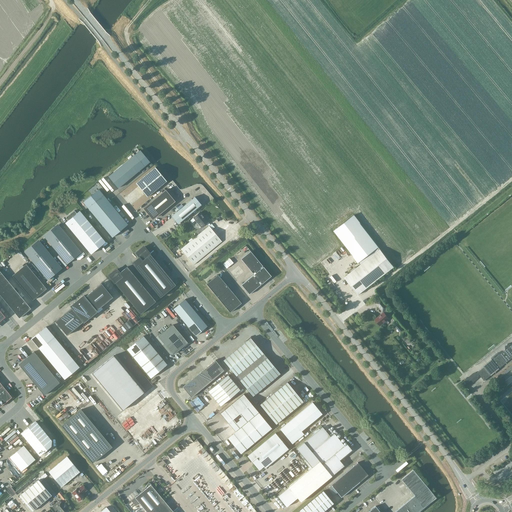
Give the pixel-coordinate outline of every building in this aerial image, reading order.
[(149,163),(139,151),(108,177),(118,188),(149,163)] [(147,197),(166,182),(155,167),(136,183),(147,197)] [(128,225),(99,190),(83,203),(112,238),(128,225)] [(165,190),(143,209),(147,214),(150,211),(156,218),(175,202),(165,190)] [(194,197),(171,216),(178,224),(201,205),(194,197)] [(105,242),(80,211),(76,214),(74,211),(65,218),(68,221),(65,223),(91,254),(105,242)] [(198,235),(181,249),(194,264),(221,242),(209,226),(208,226),(206,223),(202,217),(204,216),(200,212),(193,218),(201,227),(196,231),(198,235)] [(353,215),(333,231),(358,263),(360,265),(344,278),(358,295),(394,268),(353,215)] [(81,252),(58,225),(44,237),(67,264),(81,252)] [(62,268),(39,241),(25,253),(48,280),(48,279),(61,269),(62,268)] [(144,247),(136,253),(139,257),(131,263),(160,298),(175,285),(144,247)] [(260,284),(270,276),(262,267),(263,266),(250,251),(241,259),(254,275),(241,285),(249,295),(261,285),(260,284)] [(80,259),(89,267),(91,264),(83,256),(80,259)] [(26,264),(12,276),(33,300),(46,289),(26,264)] [(116,269),(108,276),(140,314),(155,302),(127,267),(119,273),(116,269)] [(31,309),(0,271),(0,295),(19,318),(31,309)] [(210,288),(222,279),(218,274),(206,284),(210,288)] [(214,293),(225,284),(222,279),(210,288),(214,293)] [(72,308),(55,321),(66,335),(112,297),(101,283),(84,297),(83,296),(71,306),(72,308)] [(218,298),(229,288),(225,284),(214,293),(218,298)] [(221,302),(233,293),(229,288),(218,298),(221,302)] [(225,307),(237,297),(233,293),(221,302),(225,307)] [(230,312),(241,303),(237,297),(225,307),(230,312)] [(173,309),(195,336),(207,326),(185,299),(173,309)] [(388,313),(386,311),(388,309),(380,299),(375,303),(383,313),(375,320),(380,326),(389,319),(385,315),(388,313)] [(173,325),(158,336),(173,354),(187,342),(173,325)] [(45,326),(30,339),(64,379),(79,367),(46,327),(45,326)] [(143,336),(126,349),(150,378),(166,364),(143,336)] [(263,354),(263,353),(253,342),(254,341),(250,336),(245,340),(246,341),(223,360),(236,376),(263,354)] [(506,363),(511,357),(511,344),(507,344),(505,345),(505,350),(493,360),(492,359),(483,366),(484,367),(477,372),(484,381),(491,375),(499,369),(499,368),(506,363)] [(34,352),(18,364),(44,395),(59,383),(34,352)] [(277,370),(267,358),(263,354),(236,376),(240,380),(253,396),(276,377),(277,378),(281,374),(277,369),(277,370)] [(92,373),(122,410),(144,392),(113,355),(92,373)] [(213,379),(224,370),(215,360),(204,369),(213,379)] [(511,366),(496,379),(497,380),(499,379),(507,372),(508,372),(511,370),(511,372),(511,371),(511,366)] [(207,384),(213,379),(204,369),(198,373),(207,384)] [(202,389),(207,384),(198,373),(193,378),(197,383),(202,389)] [(478,378),(474,373),(463,382),(466,387),(478,378)] [(228,375),(208,391),(220,406),(240,390),(228,375)] [(187,392),(197,383),(193,378),(182,387),(187,392)] [(298,396),(287,382),(260,404),(276,424),(298,405),(304,400),(300,395),(298,396)] [(0,406),(8,401),(13,397),(9,393),(0,383),(0,406)] [(191,397),(202,389),(197,383),(187,392),(191,397)] [(244,395),(221,414),(235,432),(258,413),(244,395)] [(197,397),(189,405),(194,411),(203,403),(197,397)] [(301,431),(322,413),(312,402),(280,429),(292,443),(304,434),(301,431)] [(80,409),(61,425),(92,463),(111,446),(80,409)] [(258,413),(235,432),(227,438),(240,454),(271,428),(258,413)] [(52,441),(48,437),(35,422),(21,434),(39,456),(51,446),(52,441)] [(309,467),(307,469),(308,471),(277,496),(286,507),(297,498),(300,502),(344,466),(339,460),(351,450),(346,444),(344,446),(334,433),(330,437),(322,427),(319,429),(318,428),(311,433),(313,435),(296,449),(305,460),(304,461),(309,467)] [(260,472),(288,449),(275,433),(247,456),(260,472)] [(24,446),(10,457),(21,471),(35,460),(24,446)] [(48,472),(61,487),(79,471),(67,456),(48,472)] [(299,469),(303,466),(299,461),(295,464),(299,469)] [(330,485),(327,487),(333,495),(337,493),(341,497),(368,475),(357,462),(330,485)] [(406,483),(418,474),(414,468),(402,478),(406,483)] [(436,496),(422,479),(418,474),(406,483),(415,494),(425,506),(436,496)] [(38,480),(19,496),(32,511),(51,495),(38,480)] [(146,488),(135,497),(146,511),(173,511),(155,490),(156,488),(148,482),(145,488),(146,488)] [(77,488),(72,493),(73,493),(72,494),(74,496),(75,496),(79,501),(84,496),(82,494),(87,490),(83,485),(78,489),(77,488)] [(322,511),(333,503),(323,491),(296,511),(322,511)] [(419,510),(425,506),(415,494),(409,499),(419,510)] [(411,511),(417,511),(419,510),(409,499),(404,503),(411,511)] [(57,502),(51,507),(55,511),(58,509),(60,511),(65,511),(68,510),(66,508),(68,506),(65,502),(63,504),(61,502),(59,500),(57,502)] [(8,507),(14,511),(15,511),(18,508),(11,503),(8,507)] [(402,511),(411,511),(404,503),(399,508),(402,511)]
